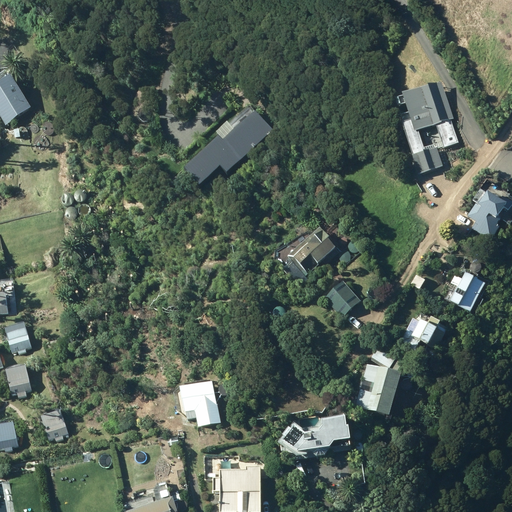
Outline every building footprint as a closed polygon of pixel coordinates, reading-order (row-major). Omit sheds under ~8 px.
[(31,106),(13,75),(10,77),(7,73),(0,77),(0,112),(5,122),(31,106)] [(461,145),(442,88),(402,102),(411,126),(402,129),(413,160),(419,178),(431,174),(443,170),(436,152),(425,156),(418,135),(436,129),(444,151),(461,145)] [(144,109),(146,110),(148,110),(150,110),(151,109),(153,108),(154,107),(155,106),(156,104),(157,103),(157,101),(157,99),(157,98),(156,96),(156,94),(154,93),(153,92),(152,91),(150,90),(148,90),(147,90),(145,90),(143,91),(142,92),(140,93),(139,94),(138,95),(138,97),(137,99),(137,101),(138,102),(138,104),(139,105),(140,107),(141,108),(143,109),(144,109)] [(200,193),(223,173),(229,180),(277,139),(258,117),(225,146),(221,142),(183,174),(200,193)] [(411,193),(417,199),(408,209),(419,219),(430,207),(419,196),(425,190),(419,184),(411,193)] [(510,210),(511,206),(511,200),(504,195),(502,198),(489,189),(488,191),(481,187),(473,200),(477,202),(468,215),(477,221),(474,227),(493,239),(501,225),(498,223),(501,217),(500,216),(505,208),(510,210)] [(327,264),(339,252),(336,248),(339,245),(322,226),(290,255),(308,275),(320,264),(319,263),(323,259),(327,264)] [(446,238),(456,245),(460,238),(450,232),(446,238)] [(504,244),(508,239),(503,236),(499,240),(504,244)] [(466,250),(462,258),(469,261),(473,253),(466,250)] [(446,267),(442,268),(439,271),(440,275),(443,278),(447,277),(450,274),(449,270),(446,267)] [(472,311),(487,282),(475,276),(476,275),(467,270),(463,278),(456,274),(452,282),(459,286),(452,299),(461,304),(460,305),(472,311)] [(426,279),(417,273),(412,281),(421,287),(426,279)] [(361,300),(344,280),(325,297),(342,317),(361,300)] [(437,350),(449,327),(440,322),(442,319),(433,315),(429,322),(422,318),(421,320),(414,317),(408,328),(406,327),(400,339),(409,344),(406,349),(415,354),(418,348),(417,348),(421,341),(437,350)] [(27,327),(7,332),(12,352),(18,351),(19,353),(27,351),(26,348),(32,347),(27,327)] [(50,360),(71,355),(67,337),(45,342),(50,360)] [(403,371),(389,367),(393,362),(385,354),(381,359),(388,366),(369,361),(357,404),(391,414),(403,371)] [(32,390),(27,364),(7,368),(13,394),(18,393),(19,397),(27,396),(26,391),(32,390)] [(217,404),(213,380),(211,381),(211,378),(186,383),(176,393),(179,411),(188,419),(197,417),(199,426),(222,422),(219,403),(217,404)] [(61,409),(42,414),(50,441),(56,439),(56,441),(64,438),(64,436),(66,435),(67,438),(70,437),(61,409)] [(335,451),(353,448),(351,437),(353,437),(351,423),(348,424),(347,414),(323,418),(319,415),(296,418),(280,440),(281,441),(283,451),(294,460),(315,457),(317,455),(327,453),(331,449),(335,448),(335,451)] [(0,423),(0,449),(5,448),(5,451),(13,450),(13,447),(19,447),(14,421),(0,423)] [(204,456),(204,479),(214,479),(214,493),(221,493),(221,511),(262,511),(262,478),(269,478),(268,460),(240,460),(239,456),(204,456)] [(115,467),(118,478),(125,476),(123,465),(115,467)] [(124,511),(179,511),(175,496),(124,511)]
